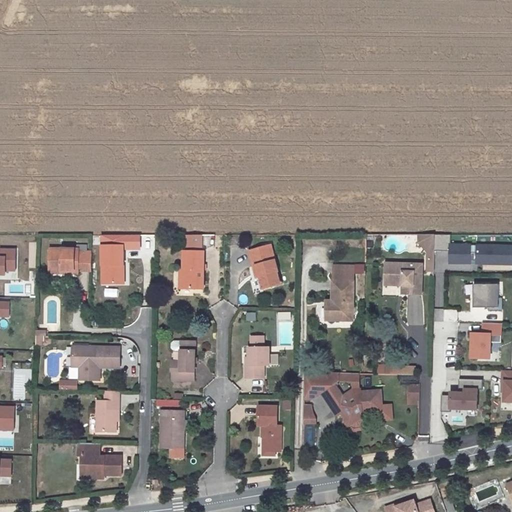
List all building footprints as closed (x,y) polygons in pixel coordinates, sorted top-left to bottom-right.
[(421,235),(420,242),(430,252),(435,252),(434,251),(435,234),(421,235)] [(511,264),(511,253),(496,253),(496,246),(478,246),(478,253),(471,252),(471,245),(451,245),(451,235),(435,234),(434,251),(451,251),(450,262),(511,264)] [(187,250),(206,250),(206,235),(187,235),(187,250)] [(96,246),(96,285),(112,284),(112,265),(117,265),(117,246),(121,246),(121,236),(96,236),(96,246)] [(75,247),(45,248),(45,269),(75,269),(89,269),(89,251),(76,251),(75,247)] [(282,284),(271,247),(254,252),(250,253),(253,263),(254,267),(257,266),(261,280),(263,289),(282,284)] [(19,272),(19,249),(2,249),(2,257),(0,257),(0,277),(11,277),(11,272),(19,272)] [(205,252),(186,252),(186,273),(186,291),(206,291),(205,252)] [(422,263),(387,263),(386,281),(394,281),(394,278),(402,279),(401,286),(407,286),(407,293),(421,294),(422,263)] [(354,266),(333,265),(332,303),(329,303),(329,321),(345,322),(345,315),(353,315),(354,266)] [(500,284),(473,285),(473,308),(500,309),(500,284)] [(8,302),(0,302),(0,315),(8,315),(8,302)] [(255,312),(246,312),(246,320),(255,320),(255,312)] [(502,323),(483,323),(483,334),(474,333),(473,358),(490,359),(491,341),(502,342),(502,323)] [(267,338),(254,338),(254,348),(250,348),(250,366),(246,366),(246,379),(264,380),(265,366),(269,366),(269,348),(266,348),(267,338)] [(195,345),(181,344),(180,354),(180,367),(171,366),(171,383),(190,384),(190,375),(195,375),(195,345)] [(70,346),(70,367),(77,367),(76,380),(78,380),(99,380),(99,367),(117,367),(118,348),(70,346)] [(180,354),(171,354),(171,366),(180,367),(180,354)] [(416,365),(377,364),(376,375),(415,376),(416,365)] [(505,391),(505,401),(511,401),(511,370),(504,371),(503,391),(505,391)] [(343,398),(332,385),(336,381),(336,373),(307,372),(306,400),(314,401),(320,395),(333,409),(339,416),(345,411),(350,407),(345,400),(343,398)] [(359,374),(336,373),(336,381),(352,381),(352,390),(360,389),(359,374)] [(451,395),(443,395),(442,411),(452,411),(452,407),(478,408),(478,389),(483,389),(484,380),(460,379),(460,392),(451,392),(451,395)] [(78,390),(78,380),(76,380),(60,380),(60,390),(78,390)] [(419,401),(419,385),(409,385),(408,401),(419,401)] [(360,389),(352,390),(343,398),(345,400),(350,407),(345,411),(354,420),(361,413),(370,413),(381,413),(380,391),(360,393),(360,389)] [(113,420),(114,401),(118,401),(118,391),(102,391),(102,399),(94,398),(93,431),(113,431),(113,420)] [(290,408),(289,399),(282,400),(282,409),(290,408)] [(315,404),(306,404),(305,414),(314,414),(315,404)] [(274,424),(274,406),(257,406),(257,424),(260,424),(260,433),(266,433),(266,450),(273,450),(279,451),(279,431),(274,432),(274,424)] [(0,429),(12,430),(13,408),(0,407),(0,429)] [(157,409),(156,446),(181,447),(180,431),(176,431),(176,417),(180,418),(180,410),(157,409)] [(361,413),(354,420),(357,423),(370,413),(361,413)] [(314,414),(305,414),(305,422),(314,422),(314,414)] [(260,433),(260,455),(272,456),(273,450),(266,450),(266,433),(260,433)] [(86,476),(104,477),(104,474),(121,473),(120,455),(98,455),(98,442),(77,442),(77,455),(81,455),(80,461),(86,461),(86,476)] [(0,475),(9,476),(10,461),(0,460),(0,475)] [(160,473),(148,474),(148,487),(160,486),(160,473)] [(437,511),(432,498),(418,503),(416,499),(406,503),(398,506),(397,503),(387,507),(389,511),(437,511)]
